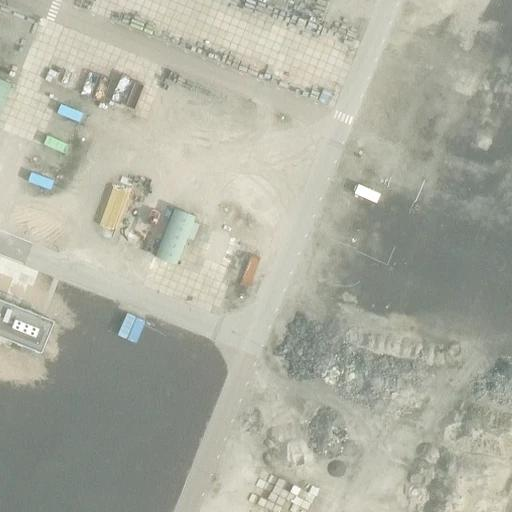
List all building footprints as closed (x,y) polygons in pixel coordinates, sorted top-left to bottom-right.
[(480,82),(511,93),(511,2),(505,24),(483,16),(488,0),(460,0),(438,63),(461,71),(476,27),(497,35),(480,82)] [(479,70),(485,47),(473,44),(467,66),(479,70)] [(0,76),(0,111),(11,82),(0,76)] [(379,132),(402,142),(425,86),(401,76),(379,132)] [(511,106),(473,91),(420,226),(467,244),(511,129),(511,106)] [(73,200),(29,183),(21,204),(65,221),(73,200)] [(175,268),(194,220),(172,212),(154,259),(175,268)] [(211,231),(202,253),(225,262),(234,240),(211,231)] [(0,296),(0,333),(40,350),(53,318),(0,296)]
